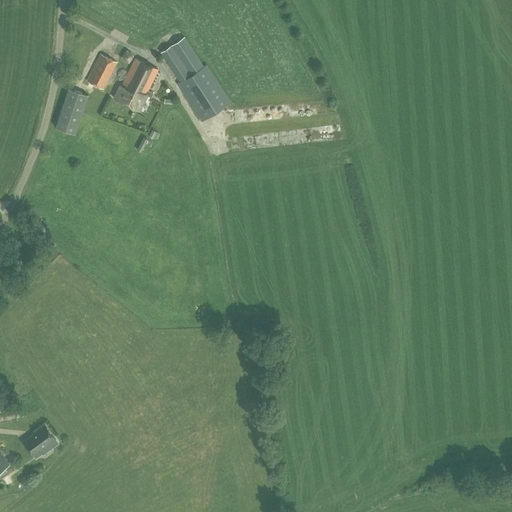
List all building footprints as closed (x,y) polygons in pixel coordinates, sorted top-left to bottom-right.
[(203,66),(184,36),(161,52),(180,81),(177,83),(201,121),(232,101),(207,63),(203,66)] [(79,77),(91,51),(79,45),(66,70),(79,77)] [(103,89),(117,62),(101,53),(87,80),(103,89)] [(148,90),(158,69),(136,58),(122,86),(120,85),(114,97),(139,110),(147,95),(151,97),(153,93),(148,90)] [(74,133),(87,94),(68,87),(54,126),(74,133)] [(153,138),(157,131),(152,129),(148,136),(153,138)] [(141,152),(148,139),(143,136),(137,149),(141,152)] [(33,453),(54,437),(45,425),(24,441),(33,453)] [(0,472),(10,465),(0,451),(0,472)]
